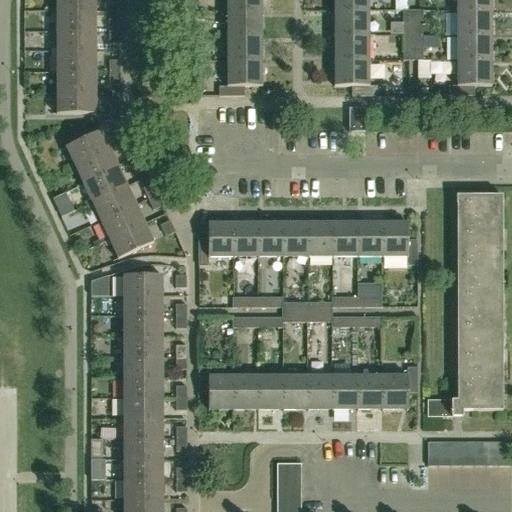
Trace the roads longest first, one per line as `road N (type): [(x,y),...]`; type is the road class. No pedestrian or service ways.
road 1 (residential): [(511,494),(333,492),(306,449),(280,449),(260,451),(252,494),(194,495)]
road 2 (residential): [(511,169),(243,169),(242,147)]
